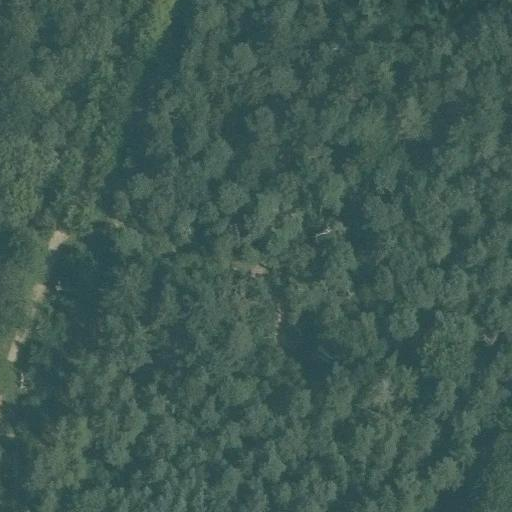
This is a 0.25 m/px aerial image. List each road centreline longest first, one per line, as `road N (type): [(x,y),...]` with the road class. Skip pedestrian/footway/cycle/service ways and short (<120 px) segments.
road 1 (unknown): [(316,0),(287,63),(263,238),(230,383),(236,511)]
road 2 (track): [(73,214),(511,380)]
road 3 (track): [(152,0),(73,214)]
road 4 (track): [(73,214),(0,406)]
